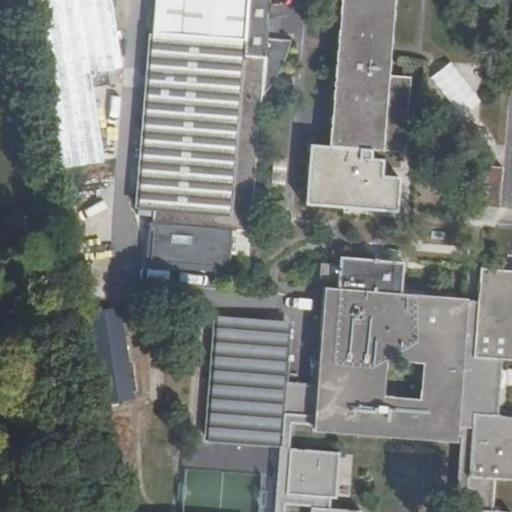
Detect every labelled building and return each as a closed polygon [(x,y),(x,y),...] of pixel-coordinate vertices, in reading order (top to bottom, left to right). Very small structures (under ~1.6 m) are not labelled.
[(28,0),(41,83),(105,72),(122,69),(111,0),(28,0)] [(177,10),(178,0),(152,0),(150,40),(175,42),(177,10)] [(178,0),(177,10),(266,3),(266,0),(178,0)] [(390,52),(394,0),(339,0),(335,47),(329,123),(327,146),(381,150),(381,148),(401,149),(406,78),(388,77),(390,52)] [(263,38),(266,3),(177,10),(175,42),(150,40),(146,40),(134,209),(150,210),(147,235),(153,235),(150,260),(211,266),(211,270),(227,271),(228,253),(247,255),(262,78),(270,77),(277,73),(284,66),(288,58),(289,51),(287,40),(263,38)] [(429,100),(459,102),(461,55),(432,54),(429,100)] [(105,72),(41,83),(54,171),(103,163),(91,89),(107,86),(105,72)] [(499,208),(502,167),(477,165),(475,206),(499,208)] [(336,287),(337,264),(322,264),(321,286),(336,287)] [(507,511),(491,510),(493,479),(511,480),(511,414),(496,414),(500,359),(511,359),(511,269),(479,267),(477,300),(468,301),(465,298),(322,287),(315,384),(285,381),(290,324),(213,317),(203,439),(279,446),(273,511),(507,511)] [(76,317),(89,405),(94,404),(134,397),(119,308),(76,317)]
